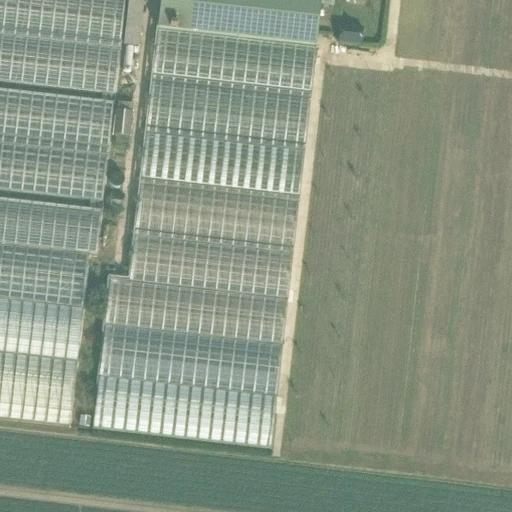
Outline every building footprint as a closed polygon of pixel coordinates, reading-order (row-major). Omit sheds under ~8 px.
[(124,0),(0,0),(0,30),(119,44),(124,0)] [(320,0),(159,0),(156,32),(315,49),(320,0)] [(369,34),(330,29),(328,43),(367,49),(369,34)] [(315,49),(156,32),(151,77),(310,95),(315,49)] [(118,51),(0,37),(0,84),(113,97),(118,51)] [(309,102),(151,83),(146,127),(304,146),(309,102)] [(113,104),(0,91),(0,137),(107,150),(113,104)] [(303,151),(145,133),(140,180),(298,199),(303,151)] [(107,159),(0,146),(0,193),(101,204),(107,159)] [(297,206),(139,187),(134,234),(292,252),(297,206)] [(101,212),(0,200),(0,302),(82,311),(88,257),(96,258),(101,212)] [(291,259),(133,240),(128,284),(128,285),(286,302),(291,259)] [(286,302),(128,285),(128,284),(108,282),(103,330),(281,349),(286,302)] [(82,311),(0,302),(0,421),(69,429),(82,311)] [(281,349),(103,330),(92,432),(270,452),(281,349)]
